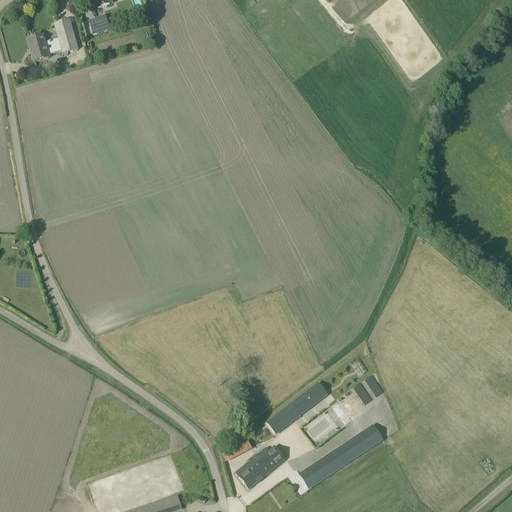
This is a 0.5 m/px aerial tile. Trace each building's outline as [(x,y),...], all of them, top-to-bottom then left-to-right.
[(93,0),(97,10),(113,4),(111,0),(93,0)] [(93,36),(109,30),(105,17),(88,23),(93,36)] [(62,55),(78,51),(69,20),(54,25),(58,40),(44,43),(42,36),(32,39),(32,38),(30,39),(31,40),(27,41),(33,63),(50,59),(49,56),(61,52),(62,55)] [(307,391),(270,420),(278,429),(314,401),(308,392),(307,391)] [(372,427),(297,477),(306,491),(381,441),(372,427)] [(264,450),(235,475),(248,491),(284,461),(274,448),(267,454),(264,450)] [(177,499),(133,511),(174,511),(180,510),(177,499)]
